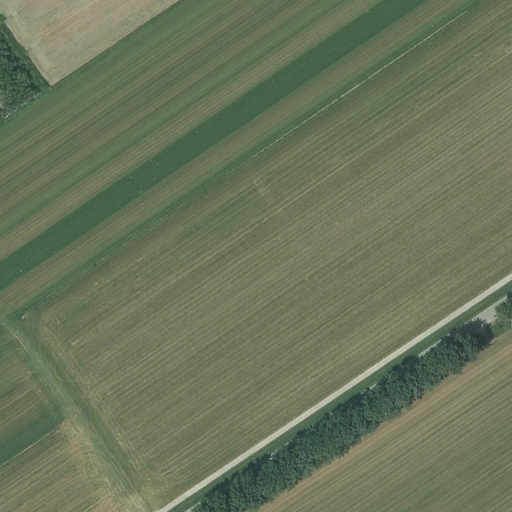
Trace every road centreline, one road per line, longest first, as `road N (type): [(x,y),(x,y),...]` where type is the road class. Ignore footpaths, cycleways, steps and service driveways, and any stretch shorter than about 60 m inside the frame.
road 1 (tertiary): [(197,511),(511,299)]
road 2 (track): [(17,328),(143,511)]
